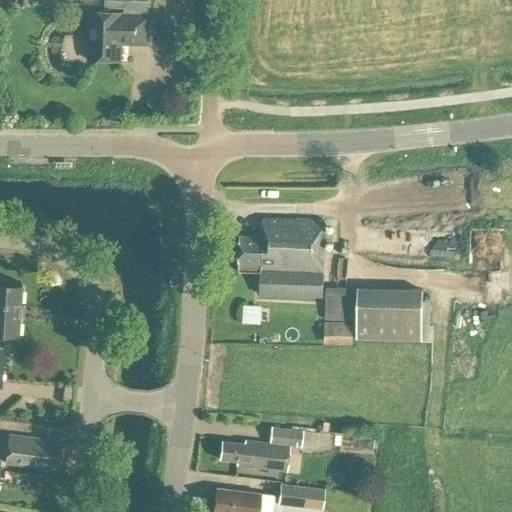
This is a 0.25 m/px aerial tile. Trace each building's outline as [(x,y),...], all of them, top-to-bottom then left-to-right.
[(150,11),(150,0),(107,0),(107,9),(150,11)] [(122,15),(122,14),(90,13),(88,61),(121,62),(121,45),(150,46),(151,17),(122,15)] [(260,295),(323,298),(326,221),(263,219),(262,238),(240,237),(239,273),(261,274),(260,295)] [(0,385),(2,350),(0,350),(1,338),(17,339),(21,289),(14,288),(11,284),(0,283),(0,385)] [(355,321),(356,290),(356,289),(326,288),(325,320),(355,321)] [(422,291),(356,290),(355,321),(358,321),(357,340),(422,342),(422,291)] [(263,321),(262,305),(246,305),(246,322),(263,321)] [(324,342),(352,343),(353,324),(325,323),(324,342)] [(300,448),(302,432),(290,430),(270,428),(269,444),(244,441),(243,445),(221,442),(219,460),(236,462),(236,466),(285,472),(288,446),(300,448)] [(5,463),(56,470),(60,442),(8,435),(5,463)] [(27,488),(28,474),(4,471),(2,485),(27,488)] [(280,486),(278,507),(317,511),(322,511),(325,491),(280,486)] [(272,511),(275,496),(260,494),(216,489),(213,511),(272,511)]
